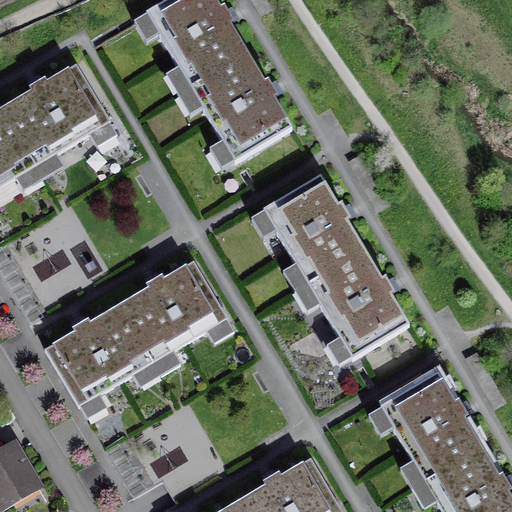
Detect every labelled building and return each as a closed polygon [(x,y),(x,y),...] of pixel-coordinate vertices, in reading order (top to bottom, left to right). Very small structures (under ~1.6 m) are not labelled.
[(169,83),(181,102),(247,64),(227,30),(230,28),(221,11),(218,13),(210,0),(184,0),(137,27),(149,49),(162,42),(181,76),(169,83)] [(262,89),(247,64),(181,102),(192,123),(205,116),(224,149),(212,156),(224,176),(291,137),(273,105),(275,103),(266,87),(262,89)] [(25,94),(0,108),(0,115),(40,185),(63,172),(55,157),(88,138),(96,152),(115,142),(73,68),(41,87),(38,81),(22,90),(25,94)] [(40,185),(0,115),(0,188),(12,181),(20,196),(40,185)] [(295,297),(362,257),(344,227),(348,225),(339,210),(336,212),(321,187),(254,227),(265,247),(278,239),(297,272),(285,279),(295,297)] [(378,285),(362,257),(295,297),(309,319),(321,312),(340,344),(329,351),(341,370),(407,331),(389,300),(393,298),(383,282),(378,285)] [(113,308),(158,383),(180,370),(170,354),(206,333),(216,349),(235,338),(191,265),(159,284),(156,278),(141,286),(143,290),(113,308)] [(158,383),(113,308),(83,326),(80,321),(64,331),(66,335),(44,348),(88,423),(105,413),(96,398),(131,377),(140,393),(158,383)] [(413,491),(478,452),(460,422),(465,419),(455,403),(452,404),(437,380),(370,420),(383,440),(395,433),(415,466),(402,473),(413,491)] [(494,480),(478,452),(413,491),(425,511),(438,505),(442,511),(511,511),(511,506),(505,495),(507,494),(498,478),(494,480)] [(20,454),(0,466),(0,511),(26,511),(47,500),(20,454)] [(260,487),(232,503),(237,511),(337,511),(308,461),(277,478),(274,472),(257,482),(260,487)] [(237,511),(232,503),(215,511),(237,511)]
